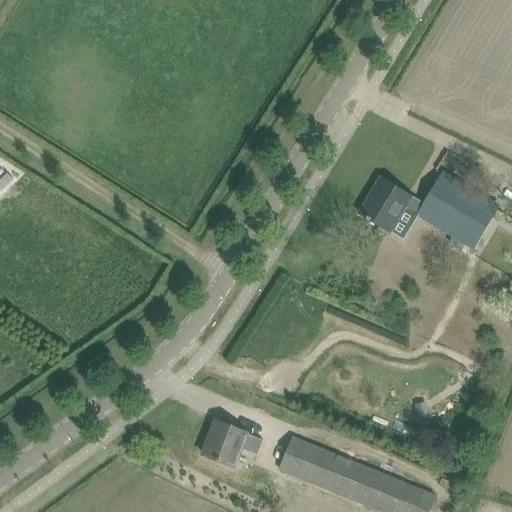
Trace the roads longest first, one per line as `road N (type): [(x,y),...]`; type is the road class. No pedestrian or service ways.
road 1 (tertiary): [(0,474),(178,345),(231,288),(401,0)]
road 2 (track): [(0,110),(255,282)]
